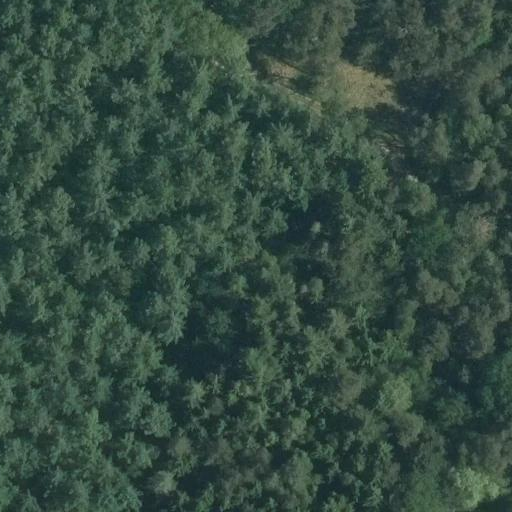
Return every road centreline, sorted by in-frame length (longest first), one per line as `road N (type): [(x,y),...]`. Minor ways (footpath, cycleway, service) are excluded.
road 1 (track): [(132,511),(181,361),(218,287),(255,247),(365,192),(511,24)]
road 2 (track): [(511,243),(419,194),(392,158),(329,117),(187,50),(126,0)]
